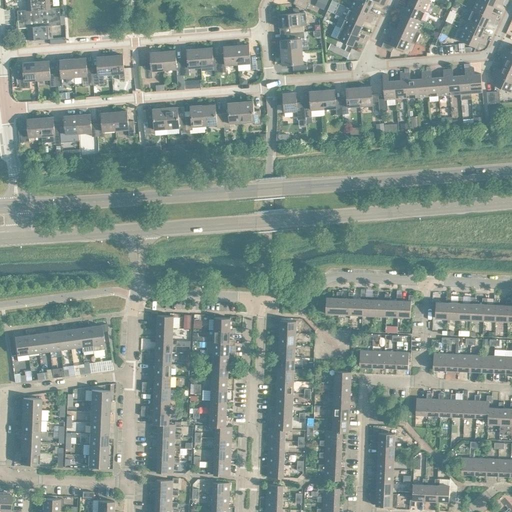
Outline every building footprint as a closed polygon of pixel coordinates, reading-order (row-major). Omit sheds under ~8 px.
[(17,10),(17,19),(39,17),(37,0),(25,0),(26,9),(17,10)] [(49,0),(37,0),(39,17),(60,15),(59,7),(50,7),(49,0)] [(306,0),(294,0),(293,3),(306,9),(309,3),(306,1),(306,0)] [(321,0),(319,6),(324,9),(327,0),(321,0)] [(358,0),(353,0),(350,8),(373,18),(375,14),(369,11),(371,6),(358,0)] [(409,0),(408,3),(425,11),(429,1),(427,0),(409,0)] [(477,0),(474,6),(473,9),(495,19),(497,15),(491,12),(494,7),(479,0),(477,0)] [(400,6),(398,10),(420,20),(425,11),(408,3),(406,9),(400,6)] [(350,8),(346,18),(362,25),(365,20),(371,23),(373,18),(350,8)] [(473,9),(468,19),(485,26),(487,21),(493,23),(495,19),(473,9)] [(391,26),(389,30),(411,40),(416,43),(421,32),(416,30),(420,20),(398,10),(396,15),(402,17),(399,23),(397,28),(391,26)] [(290,26),(290,32),(304,31),(304,24),(300,25),(299,12),(279,14),(280,26),(290,26)] [(60,15),(39,17),(40,38),(52,38),(51,25),(61,24),(60,15)] [(39,17),(17,19),(18,28),(28,27),(29,39),(40,38),(39,17)] [(346,18),(341,28),(364,38),(366,34),(360,31),(362,25),(346,18)] [(468,19),(464,28),(486,39),(488,34),(482,32),(485,26),(468,19)] [(364,38),(341,28),(336,38),(353,45),(356,39),(362,42),(364,38)] [(486,39),(464,28),(459,39),(476,46),(478,40),(484,43),(486,39)] [(411,40),(389,30),(387,34),(393,37),(390,43),(384,40),(381,47),(391,51),(394,45),(407,50),(411,40)] [(281,39),(282,52),(302,50),(301,38),(305,38),(304,31),(290,32),(291,38),(281,39)] [(249,44),(237,45),(238,63),(250,62),(251,69),(257,69),(256,56),(250,57),(249,44)] [(225,59),(219,59),(220,72),(226,71),(226,64),(238,63),(237,45),(224,46),(225,59)] [(504,47),(502,52),(511,56),(511,46),(510,50),(504,47)] [(212,47),(200,48),(201,66),(214,65),(214,72),(220,72),(219,59),(213,60),(212,47)] [(188,62),(182,62),(183,75),(190,74),(189,67),(201,66),(200,48),(187,49),(188,62)] [(163,51),(164,69),(177,68),(177,75),(179,75),(180,89),(184,88),(183,75),(182,62),(177,63),(176,50),(163,51)] [(302,50),(282,52),(283,64),(293,63),(293,70),(307,69),(307,62),(303,62),(302,50)] [(152,70),(164,69),(163,51),(151,52),(152,65),(146,65),(147,77),(153,77),(152,70)] [(506,59),(504,64),(511,67),(511,56),(502,52),(500,56),(506,59)] [(123,54),(110,55),(112,73),(119,72),(120,80),(132,79),(131,67),(124,68),(123,54)] [(98,70),(93,70),(94,84),(105,83),(104,74),(112,73),(110,55),(97,56),(98,70)] [(86,57),(73,58),(75,76),(82,75),(83,85),(94,84),(93,70),(87,71),(86,57)] [(56,73),(57,85),(63,85),(62,77),(75,76),(73,58),(60,59),(61,73),(56,73)] [(51,86),(57,85),(56,73),(50,73),(49,60),(36,61),(38,79),(51,78),(51,86)] [(30,79),(38,79),(36,61),(23,62),(24,76),(19,76),(20,88),(31,87),(30,79)] [(495,67),(493,71),(511,79),(511,67),(504,64),(501,70),(495,67)] [(459,75),(461,93),(461,99),(472,98),(471,92),(469,67),(465,68),(465,74),(459,75)] [(474,67),(469,67),(471,92),(483,91),(481,73),(475,74),(474,67)] [(439,95),(450,94),(448,69),(443,69),(444,76),(438,77),(439,95)] [(450,94),(461,93),(459,75),(453,75),(453,69),(448,69),(450,94)] [(428,95),(439,95),(438,77),(432,77),(431,70),(426,71),(428,95)] [(418,96),(428,95),(426,71),(422,71),(422,78),(416,78),(418,96)] [(511,89),(511,79),(493,71),(491,76),(497,78),(495,84),(511,92),(511,89)] [(407,97),(418,96),(416,78),(410,79),(410,72),(405,73),(407,97)] [(396,98),(407,97),(405,73),(400,73),(401,79),(395,80),(396,98)] [(387,99),(396,98),(395,80),(389,80),(388,74),(383,74),(383,78),(385,98),(385,99),(387,99)] [(201,79),(193,80),(194,88),(201,87),(201,79)] [(372,86),(359,87),(360,105),(373,104),(373,111),(379,111),(379,110),(378,98),(373,99),(372,86)] [(348,101),(342,101),(343,114),(349,113),(348,106),(360,105),(359,87),(347,88),(348,101)] [(335,89),(322,90),(324,108),(336,107),(336,114),(343,114),(342,101),(336,102),(335,89)] [(311,104),(305,104),(306,116),(312,116),(311,109),(324,108),(322,90),(310,91),(311,104)] [(487,91),(488,103),(496,103),(495,91),(487,91)] [(306,116),(305,104),(297,105),(296,92),(283,93),(285,111),(293,110),(293,117),(298,117),(298,119),(306,119),(306,116)] [(253,100),(241,101),(242,122),(255,121),(255,124),(261,124),(260,110),(254,110),(253,100)] [(229,112),(223,113),(224,127),(225,127),(228,126),(230,126),(230,123),(242,122),(241,101),(228,102),(229,112)] [(216,103),(203,104),(205,125),(217,124),(217,127),(224,127),(223,113),(216,113),(216,103)] [(192,115),(185,116),(186,130),(193,129),(193,126),(205,125),(203,104),(191,105),(192,115)] [(178,106),(166,107),(167,128),(179,127),(180,130),(186,130),(185,116),(179,116),(178,106)] [(167,128),(166,107),(153,108),(154,118),(148,119),(149,133),(155,132),(155,129),(167,128)] [(127,110),(115,111),(116,129),(129,128),(129,135),(135,135),(134,120),(128,121),(127,110)] [(102,123),(97,123),(98,135),(104,135),(103,130),(116,129),(115,111),(102,112),(102,123)] [(91,113),(78,114),(79,132),(92,131),(92,136),(97,135),(98,135),(97,123),(91,124),(91,113)] [(65,126),(60,126),(61,141),(67,140),(66,133),(79,132),(78,114),(65,115),(65,126)] [(41,117),(42,135),(43,142),(55,141),(56,144),(61,143),(61,141),(60,126),(59,126),(59,124),(54,124),(54,116),(41,117)] [(452,116),(441,117),(442,125),(452,125),(452,116)] [(484,116),(474,117),(474,126),(485,125),(484,116)] [(29,136),(42,135),(41,117),(28,118),(29,129),(23,129),(23,135),(24,141),(30,141),(29,136)] [(361,126),(350,127),(351,135),(362,134),(361,126)] [(71,149),(63,150),(63,158),(71,158),(71,149)] [(326,313),(338,313),(339,297),(342,297),(342,291),(337,291),(337,297),(326,297),(326,313)] [(338,313),(350,314),(351,298),(354,298),(354,292),(349,292),(349,298),(342,297),(339,297),(338,313)] [(350,314),(362,314),(363,298),(366,298),(366,292),(361,292),(361,298),(354,298),(351,298),(350,314)] [(362,314),(374,315),(375,299),(378,299),(378,293),(373,293),(373,299),(366,298),(363,298),(362,314)] [(374,315),(386,315),(387,299),(390,299),(390,294),(385,293),(385,299),(378,299),(375,299),(374,315)] [(386,315),(398,316),(399,300),(402,300),(402,294),(397,294),(397,300),(390,299),(387,299),(386,315)] [(399,300),(398,316),(411,316),(411,301),(414,301),(414,295),(409,294),(409,300),(402,300),(399,300)] [(435,318),(448,318),(448,302),(451,302),(451,296),(446,296),(446,302),(436,301),(435,318)] [(448,318),(460,319),(460,303),(463,303),(463,297),(458,297),(458,302),(451,302),(448,302),(448,318)] [(460,319),(472,319),(472,303),(475,303),(475,297),(470,297),(470,303),(463,303),(460,303),(460,319)] [(472,319),(484,320),(484,304),(487,304),(487,298),(482,298),(482,303),(475,303),(472,303),(472,319)] [(484,320),(496,320),(496,304),(499,304),(499,298),(494,298),(494,304),(487,304),(484,304),(484,320)] [(496,320),(508,321),(508,305),(511,305),(511,299),(506,299),(506,304),(499,304),(496,304),(496,320)] [(157,317),(157,324),(157,327),(173,327),(174,315),(158,314),(158,312),(152,312),(152,317),(157,317)] [(214,317),(214,329),(230,330),(230,328),(230,321),(236,321),(237,316),(230,316),(230,317),(214,317)] [(280,322),(280,329),(280,332),(296,333),(297,320),(281,320),(281,317),(275,317),(274,322),(280,322)] [(101,324),(90,326),(93,350),(104,349),(101,324)] [(157,329),(157,336),(157,339),(173,339),(173,327),(157,327),(157,324),(151,324),(151,329),(157,329)] [(79,327),(82,346),(83,352),(93,350),(90,326),(79,327)] [(79,327),(69,329),(71,347),(82,346),(79,327)] [(214,329),(213,341),(230,342),(230,340),(230,333),(236,333),(236,328),(230,328),(230,330),(214,329)] [(69,329),(58,330),(60,349),(71,347),(69,329)] [(280,334),(279,341),(279,344),(295,345),(296,333),(280,332),(280,329),(274,329),(274,334),(280,334)] [(58,330),(47,332),(50,350),(60,349),(58,330)] [(47,332),(36,333),(39,352),(50,350),(47,332)] [(36,333),(26,335),(28,353),(39,352),(36,333)] [(28,353),(26,335),(15,336),(17,355),(28,353)] [(156,341),(156,348),(156,351),(172,351),(173,339),(157,339),(157,336),(151,336),(151,341),(156,341)] [(213,341),(213,353),(229,354),(229,352),(229,345),(235,345),(236,340),(230,340),(230,342),(213,341)] [(279,346),(279,353),(279,356),(295,357),(295,345),(279,344),(279,341),(274,341),(273,346),(279,346)] [(156,353),(156,360),(156,363),(172,363),(172,351),(156,351),(156,348),(150,348),(150,353),(156,353)] [(359,366),(372,366),(373,350),(360,349),(359,366)] [(372,366),(384,367),(385,350),(373,350),(372,366)] [(384,367),(396,367),(397,351),(385,350),(384,367)] [(397,351),(396,367),(408,368),(409,352),(397,351)] [(213,353),(212,365),(228,366),(229,364),(229,357),(235,357),(235,352),(229,352),(229,354),(213,353)] [(279,358),(278,365),(278,368),(294,369),(295,357),(279,356),(279,353),(273,353),(273,358),(279,358)] [(433,369),(445,369),(446,353),(434,353),(433,369)] [(445,369),(457,370),(458,354),(446,353),(445,369)] [(457,370),(469,370),(470,354),(458,354),(457,370)] [(469,370),(481,371),(482,355),(470,354),(469,370)] [(481,371),(493,371),(494,355),(482,355),(481,371)] [(493,371),(505,372),(506,356),(494,355),(493,371)] [(155,365),(155,375),(171,375),(172,363),(156,363),(156,360),(150,360),(150,365),(155,365)] [(212,365),(212,377),(228,378),(228,369),(234,369),(235,364),(229,364),(228,366),(212,365)] [(278,370),(278,380),(294,381),(294,369),(278,368),(278,365),(272,365),(272,370),(278,370)] [(328,385),(334,385),(335,382),(351,383),(351,371),(335,370),(335,380),(329,380),(328,385)] [(155,375),(155,387),(171,387),(171,375),(155,375)] [(212,377),(211,389),(227,390),(228,378),(212,377)] [(278,380),(277,392),(293,393),(294,381),(278,380)] [(328,397),(334,397),(334,394),(350,395),(351,383),(335,382),(334,385),(334,392),(328,392),(328,397)] [(155,387),(154,399),(170,399),(171,387),(155,387)] [(92,389),(91,401),(110,401),(110,390),(92,389)] [(211,389),(211,401),(227,402),(227,390),(211,389)] [(277,392),(277,404),(293,405),(293,393),(277,392)] [(416,414),(428,414),(429,398),(432,398),(432,392),(427,392),(427,398),(416,398),(416,414)] [(428,414),(440,415),(441,399),(444,399),(444,393),(439,393),(439,399),(432,398),(429,398),(428,414)] [(440,415),(452,415),(453,399),(456,399),(456,393),(451,393),(451,399),(444,399),(441,399),(440,415)] [(327,409),(333,409),(333,406),(350,407),(350,395),(334,394),(334,397),(334,404),(328,404),(327,409)] [(452,415),(464,416),(465,400),(468,400),(468,394),(463,394),(463,400),(456,399),(453,399),(452,415)] [(464,416),(476,416),(477,400),(480,400),(480,394),(475,394),(475,400),(468,400),(465,400),(464,416)] [(476,416),(488,417),(489,407),(489,401),(492,401),(492,395),(487,395),(487,401),(480,400),(477,400),(476,416)] [(23,397),(22,408),(41,409),(41,398),(23,397)] [(154,399),(154,411),(170,411),(170,399),(154,399)] [(91,401),(91,411),(109,412),(110,401),(91,401)] [(211,401),(210,413),(226,414),(227,402),(211,401)] [(488,423),(500,424),(501,407),(504,408),(504,402),(499,401),(499,407),(489,407),(488,417),(488,423)] [(500,424),(511,424),(511,402),(511,408),(504,408),(501,407),(500,424)] [(277,404),(276,416),(292,417),(293,405),(277,404)] [(327,421),(333,421),(333,418),(349,419),(350,407),(333,406),(333,409),(333,416),(327,416),(327,421)] [(22,408),(22,419),(40,420),(41,409),(22,408)] [(91,411),(90,422),(109,423),(109,412),(91,411)] [(153,423),(159,423),(169,424),(169,423),(170,411),(154,411),(153,423)] [(210,425),(216,426),(216,425),(226,426),(226,414),(210,413),(210,425)] [(276,416),(276,428),(286,428),(286,429),(292,429),(292,417),(276,416)] [(333,421),(332,430),(343,431),(342,431),(349,432),(349,419),(333,418),(333,421)] [(22,419),(21,430),(40,431),(40,420),(22,419)] [(159,423),(159,435),(175,436),(175,433),(175,426),(181,426),(181,421),(175,421),(175,423),(169,423),(169,424),(159,423)] [(90,422),(90,433),(108,434),(109,423),(90,422)] [(216,425),(216,426),(215,438),(232,438),(232,426),(226,426),(216,425)] [(270,427),(269,440),(285,441),(286,429),(286,428),(276,428),(270,427)] [(21,430),(21,441),(39,442),(40,431),(21,430)] [(326,430),(326,440),(326,442),(342,443),(342,431),(343,431),(332,430),(326,430)] [(379,435),(379,442),(379,445),(395,445),(395,433),(379,432),(379,430),(373,430),(373,435),(379,435)] [(90,433),(89,444),(108,445),(108,434),(90,433)] [(159,435),(158,447),(174,448),(174,445),(175,438),(181,438),(181,433),(175,433),(175,436),(159,435)] [(215,438),(215,450),(231,450),(232,438),(215,438)] [(269,440),(268,452),(285,452),(285,441),(269,440)] [(326,445),(325,452),(325,454),(341,455),(342,443),(326,442),(326,440),(320,440),(320,445),(326,445)] [(21,441),(21,452),(39,452),(39,442),(21,441)] [(378,447),(378,454),(378,457),(394,457),(395,445),(379,445),(379,442),(373,442),(372,447),(378,447)] [(89,444),(89,455),(107,455),(108,445),(89,444)] [(158,447),(158,459),(174,460),(174,457),(174,450),(180,450),(180,445),(174,445),(174,448),(158,447)] [(215,450),(214,462),(231,462),(231,450),(215,450)] [(39,452),(21,452),(20,463),(39,464),(39,452)] [(268,452),(268,464),(284,464),(285,452),(268,452)] [(325,457),(325,464),(325,466),(341,467),(341,455),(325,454),(325,452),(319,452),(319,457),(325,457)] [(378,459),(378,466),(377,469),(394,469),(394,457),(378,457),(378,454),(372,454),(372,459),(378,459)] [(107,455),(89,455),(88,466),(107,467),(107,455)] [(174,460),(158,459),(157,471),(173,472),(174,462),(180,462),(180,457),(174,457),(174,460)] [(462,473),(474,474),(475,457),(462,457),(462,473)] [(474,474),(486,474),(487,458),(475,457),(474,474)] [(486,474),(498,475),(499,459),(487,458),(486,474)] [(498,475),(510,475),(511,459),(499,459),(498,475)] [(231,462),(214,462),(214,474),(230,475),(231,462)] [(284,464),(268,464),(267,476),(284,477),(284,464)] [(325,466),(325,464),(319,464),(319,469),(325,469),(324,479),(340,479),(341,467),(325,466)] [(377,471),(377,478),(377,481),(393,481),(394,469),(377,469),(378,466),(372,466),(371,471),(377,471)] [(157,479),(156,491),(172,492),(172,489),(173,482),(179,482),(179,477),(173,477),(173,480),(157,479)] [(377,483),(377,490),(376,493),(393,493),(393,481),(377,481),(377,478),(371,478),(371,483),(377,483)] [(423,478),(423,484),(425,484),(425,500),(437,501),(437,484),(435,484),(428,484),(428,478),(423,478)] [(435,478),(435,484),(437,484),(437,501),(449,501),(450,485),(440,484),(440,479),(435,478)] [(214,481),(213,494),(229,494),(230,482),(214,481)] [(425,484),(423,484),(413,483),(412,499),(410,499),(410,505),(415,506),(415,500),(425,500),(425,484)] [(267,484),(267,496),(283,497),(283,484),(267,484)] [(324,489),(324,496),(323,498),(340,499),(340,487),(324,486),(324,484),(318,484),(318,489),(324,489)] [(156,491),(156,503),(172,504),(172,501),(172,494),(178,495),(178,490),(172,489),(172,492),(156,491)] [(376,493),(377,490),(371,490),(370,495),(376,495),(376,505),(392,506),(393,493),(376,493)] [(0,493),(0,509),(8,510),(7,511),(12,511),(13,510),(11,510),(11,494),(2,493),(0,493)] [(213,494),(212,506),(229,506),(229,494),(213,494)] [(267,496),(266,508),(282,509),(283,497),(267,496)] [(323,501),(323,508),(323,510),(339,511),(340,499),(323,498),(324,496),(318,496),(317,501),(323,501)] [(43,497),(43,510),(59,511),(60,498),(56,498),(48,498),(43,497)] [(98,500),(97,511),(119,511),(120,511),(114,511),(114,500),(98,500)] [(156,503),(155,511),(171,511),(172,506),(178,507),(178,502),(172,501),(172,504),(156,503)]
